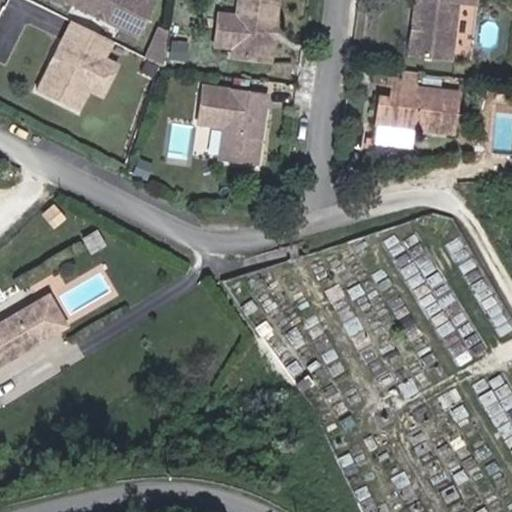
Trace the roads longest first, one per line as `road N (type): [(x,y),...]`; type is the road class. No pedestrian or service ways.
road 1 (residential): [(0,134),(210,239),(237,243),(327,221)]
road 2 (residential): [(327,221),(323,182),(340,0)]
road 3 (tertiary): [(261,511),(198,493),(142,492),(60,511)]
road 4 (residential): [(327,221),(401,200),(460,201)]
